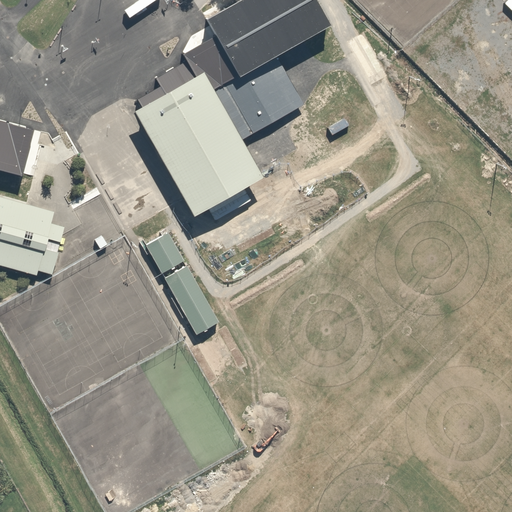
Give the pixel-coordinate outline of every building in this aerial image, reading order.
[(80,0),(83,0),(90,11),(108,0),(0,0),(0,43),(10,60),(49,38),(40,23),(80,0)] [(193,0),(170,13),(201,71),(292,22),(279,0),(193,0)] [(174,84),(203,137),(283,92),(268,62),(303,44),(292,22),(201,71),(174,84)] [(362,65),(351,49),(344,53),(355,69),(362,65)] [(93,102),(124,87),(106,56),(76,72),(93,102)] [(152,208),(221,170),(203,137),(174,84),(163,65),(124,87),(93,102),(152,208)] [(3,98),(9,109),(15,106),(21,117),(22,116),(27,124),(50,112),(34,81),(3,98)] [(0,98),(0,124),(12,117),(0,98)] [(0,272),(14,276),(27,224),(15,221),(17,209),(0,205),(0,272)]
